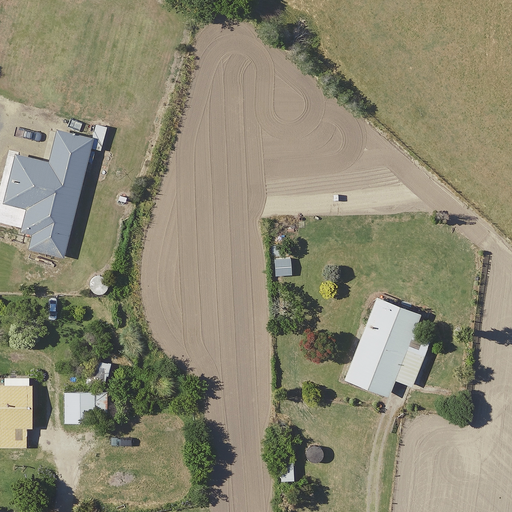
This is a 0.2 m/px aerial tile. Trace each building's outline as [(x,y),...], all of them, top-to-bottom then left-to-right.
[(90,140),(55,132),(48,165),(14,157),(3,204),(26,209),(21,232),(32,235),(29,250),(64,258),(90,140)] [(430,342),(410,334),(418,315),(375,299),(343,382),(386,398),(393,379),(413,387),(430,342)] [(113,325),(112,300),(97,301),(98,326),(113,325)] [(112,381),(108,358),(89,361),(92,383),(112,381)] [(31,427),(30,377),(4,378),(4,385),(0,385),(0,447),(27,447),(27,428),(31,427)] [(105,423),(105,392),(63,393),(64,423),(105,423)] [(292,461),(278,462),(279,482),(293,481),(292,461)]
